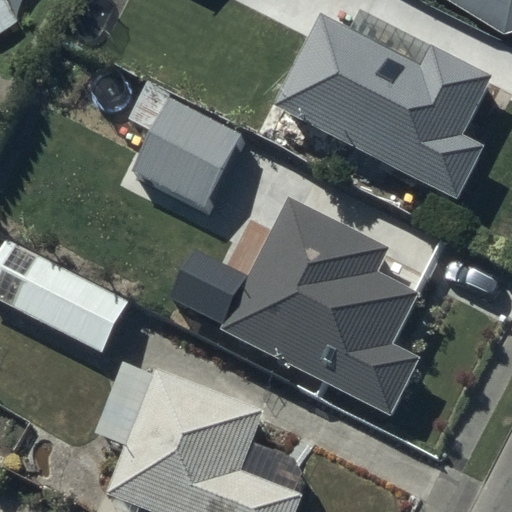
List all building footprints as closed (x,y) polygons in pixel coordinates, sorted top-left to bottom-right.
[(331,0),(295,77),(464,157),(483,118),(466,111),(499,42),(410,0),(405,0),(392,27),(335,0),(331,0)] [(266,149),(179,107),(141,183),(187,204),(184,211),(200,218),(197,224),(242,244),(259,207),(243,200),(266,149)] [(387,386),(420,322),(390,307),(411,268),(361,242),(374,216),(296,176),(229,304),(387,386)] [(14,243),(0,269),(0,301),(106,357),(133,305),(14,243)] [(119,461),(240,511),(281,511),(303,461),(246,437),(265,392),(166,350),(119,461)]
